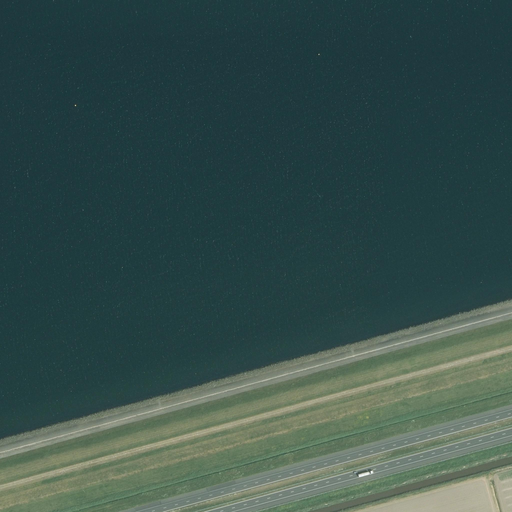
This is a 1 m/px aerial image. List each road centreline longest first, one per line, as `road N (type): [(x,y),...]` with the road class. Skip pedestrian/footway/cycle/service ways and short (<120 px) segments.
road 1 (track): [(0,487),(511,347)]
road 2 (motorway): [(511,413),(151,511)]
road 3 (motorway): [(219,511),(511,432)]
